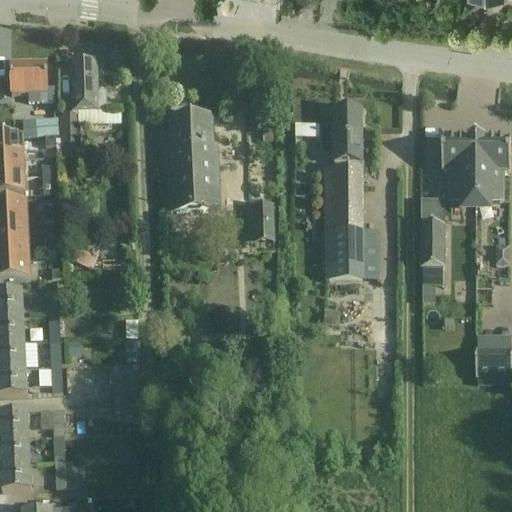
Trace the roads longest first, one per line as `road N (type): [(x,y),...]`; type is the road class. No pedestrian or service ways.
road 1 (track): [(127,18),(154,511)]
road 2 (track): [(411,161),(410,511)]
road 3 (unclassified): [(511,76),(238,31),(205,23),(178,4)]
road 4 (unclassified): [(178,4),(151,18),(127,18),(26,0)]
